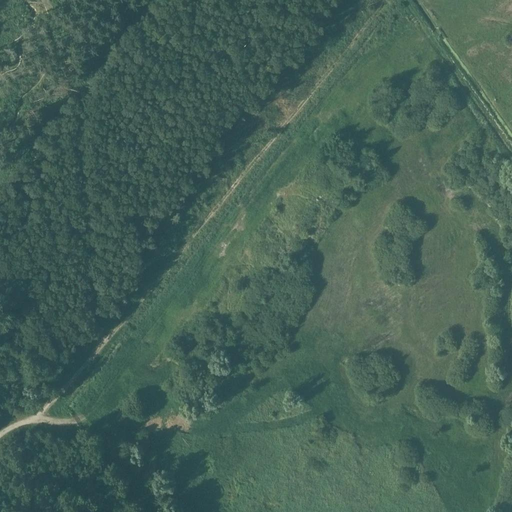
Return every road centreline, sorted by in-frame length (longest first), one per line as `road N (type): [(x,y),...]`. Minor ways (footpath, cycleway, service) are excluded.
road 1 (track): [(24,417),(83,417),(254,192),(369,57),(406,32),(430,36),(440,48)]
road 2 (track): [(385,0),(71,382),(39,407)]
